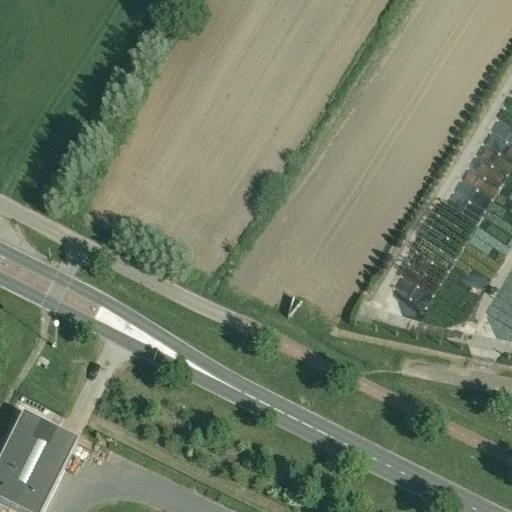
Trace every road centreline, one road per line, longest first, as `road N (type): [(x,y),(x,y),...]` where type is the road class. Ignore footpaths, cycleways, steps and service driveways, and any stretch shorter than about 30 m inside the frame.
road 1 (unclassified): [(480,511),(0,271)]
road 2 (unclassified): [(282,344),(0,203)]
